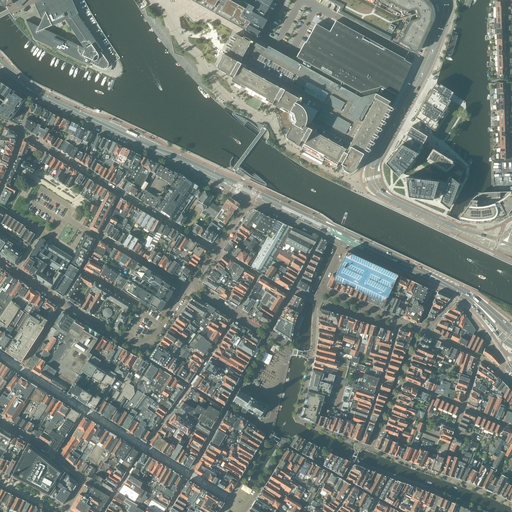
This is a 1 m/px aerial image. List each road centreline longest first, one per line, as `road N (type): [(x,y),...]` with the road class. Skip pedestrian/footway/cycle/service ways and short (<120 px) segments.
road 1 (tertiary): [(347,234),(37,92),(0,60)]
road 2 (secondary): [(510,247),(386,197),(370,177),(433,49),(443,0)]
road 3 (tertiary): [(0,72),(250,199)]
road 4 (residential): [(358,445),(511,505)]
road 5 (residential): [(61,302),(127,340),(157,330),(188,289)]
road 6 (residential): [(479,511),(352,462),(358,445)]
road 7 (residential): [(121,194),(0,122)]
road 8 (unclassified): [(112,495),(0,421)]
road 9 (residential): [(311,355),(296,419),(358,445)]
road 10 (tertiary): [(462,290),(347,234)]
road 11 (tertiary): [(342,243),(458,295)]
